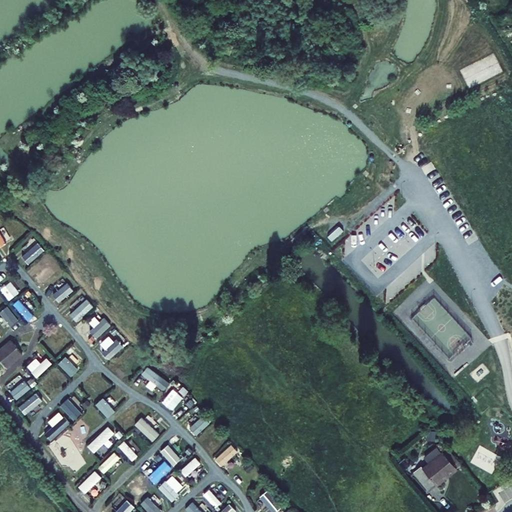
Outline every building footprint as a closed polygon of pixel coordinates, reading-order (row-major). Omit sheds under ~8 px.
[(326,234),(332,241),(345,229),(339,222),(326,234)] [(45,249),(39,243),(23,258),(29,265),(45,249)] [(54,271),(50,267),(37,278),(41,283),(54,271)] [(77,288),(71,281),(53,298),(58,304),(77,288)] [(94,306),(86,298),(70,314),(77,322),(94,306)] [(19,299),(13,304),(29,322),(35,316),(19,299)] [(8,306),(0,311),(0,312),(11,327),(19,320),(8,306)] [(89,322),(93,327),(102,318),(98,314),(89,322)] [(111,325),(104,318),(90,331),(97,339),(111,325)] [(64,335),(49,349),(55,355),(69,341),(64,335)] [(102,353),(110,361),(124,346),(116,339),(102,353)] [(10,340),(0,348),(0,358),(7,367),(22,354),(10,340)] [(66,356),(58,363),(71,376),(79,369),(66,356)] [(52,363),(46,357),(31,372),(36,378),(52,363)] [(117,368),(122,378),(133,372),(129,363),(117,368)] [(168,383),(148,367),(143,373),(162,389),(168,383)] [(56,368),(39,384),(45,390),(62,374),(56,368)] [(10,392),(16,399),(31,388),(25,380),(10,392)] [(106,380),(86,397),(92,404),(111,387),(106,380)] [(178,393),(173,389),(162,403),(167,407),(178,393)] [(19,406),(24,412),(38,400),(34,394),(19,406)] [(116,411),(103,397),(95,404),(108,418),(116,411)] [(82,413),(68,398),(60,405),(75,421),(82,413)] [(155,412),(140,428),(146,433),(161,417),(155,412)] [(190,427),(196,435),(210,423),(204,415),(190,427)] [(51,426),(58,432),(64,426),(56,420),(51,426)] [(115,433),(108,426),(87,446),(94,453),(115,433)] [(124,441),(118,446),(132,461),(138,456),(124,441)] [(181,461),(166,445),(160,450),(174,467),(181,461)] [(231,445),(215,459),(222,466),(238,452),(231,445)] [(456,459),(448,449),(445,451),(443,449),(422,465),(420,462),(414,467),(428,487),(456,465),(453,461),(456,459)] [(120,457),(114,451),(98,467),(104,473),(120,457)] [(180,470),(186,477),(201,463),(195,457),(180,470)] [(171,468),(165,461),(149,476),(156,483),(171,468)] [(101,477),(95,470),(78,486),(85,493),(101,477)] [(137,475),(131,480),(143,492),(149,487),(137,475)] [(169,498),(179,490),(171,480),(161,489),(169,498)] [(133,482),(129,485),(137,495),(141,492),(133,482)] [(209,489),(203,495),(216,508),(222,502),(209,489)] [(162,511),(163,511),(148,496),(140,504),(148,511),(162,511)] [(129,511),(135,506),(127,499),(115,511),(129,511)] [(280,501),(266,511),(281,511),(286,508),(280,501)] [(202,511),(192,502),(185,509),(188,511),(202,511)] [(235,511),(236,511),(229,503),(220,511),(235,511)]
